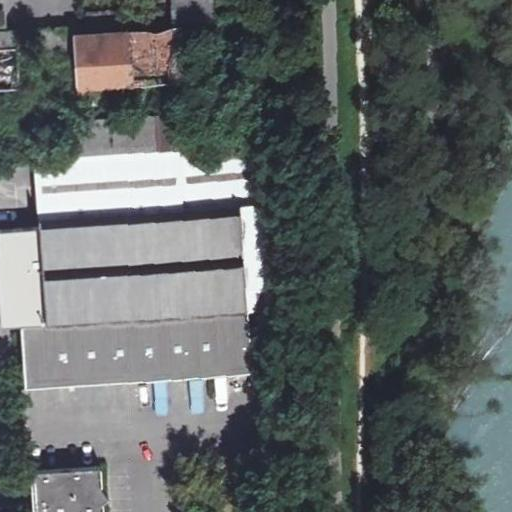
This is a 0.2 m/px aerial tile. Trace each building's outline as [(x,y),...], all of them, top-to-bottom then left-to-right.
[(188,18),(190,37),(239,34),(238,14),(188,18)] [(179,18),(79,25),(82,84),(182,79),(179,18)] [(3,30),(0,30),(0,97),(19,96),(15,39),(25,39),(26,44),(70,42),(69,26),(52,27),(3,30)] [(75,126),(77,155),(80,155),(183,148),(182,118),(75,126)] [(0,160),(32,158),(42,158),(39,129),(0,131),(0,160)] [(0,324),(18,323),(244,306),(244,285),(283,283),(274,141),(183,148),(80,155),(77,155),(42,158),(32,158),(37,226),(0,228),(0,324)] [(244,285),(244,306),(284,303),(283,283),(244,285)] [(244,306),(18,323),(22,384),(248,369),(244,306)] [(29,511),(94,511),(90,465),(27,471),(29,511)]
